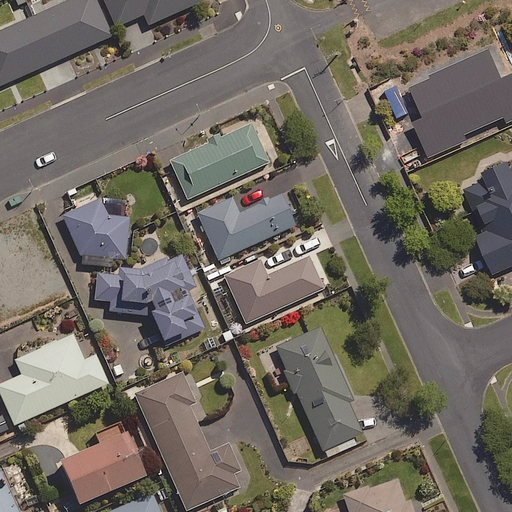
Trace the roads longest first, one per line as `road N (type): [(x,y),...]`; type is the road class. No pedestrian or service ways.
road 1 (residential): [(442,371),(303,66),(287,40),(267,33)]
road 2 (residential): [(0,167),(241,58),(267,33)]
road 3 (residential): [(503,511),(442,371)]
